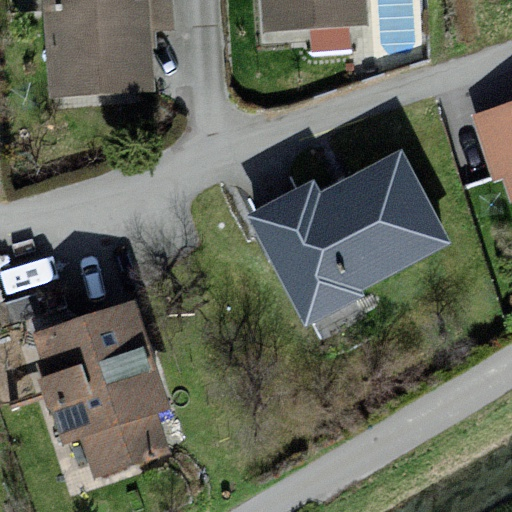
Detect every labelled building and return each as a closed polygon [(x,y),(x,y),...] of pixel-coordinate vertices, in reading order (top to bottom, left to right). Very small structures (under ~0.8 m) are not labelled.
[(164,0),(99,0),(34,3),(39,111),(149,106),(146,34),(166,33),(164,0)] [(251,0),(254,39),(367,32),(365,0),(251,0)] [(511,95),(475,108),(511,213),(511,95)] [(394,154),(242,226),(289,325),(441,252),(394,154)] [(120,315),(13,345),(57,498),(164,467),(120,315)]
